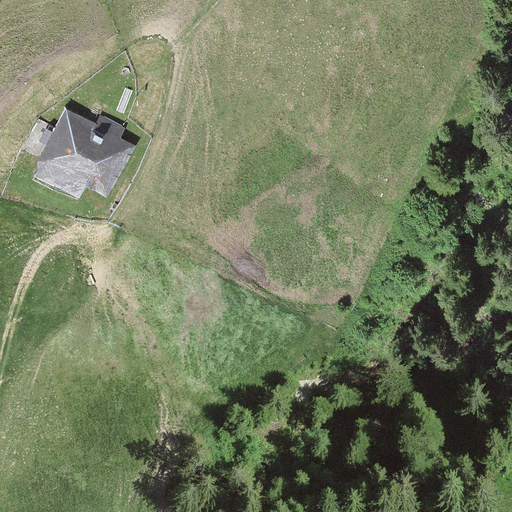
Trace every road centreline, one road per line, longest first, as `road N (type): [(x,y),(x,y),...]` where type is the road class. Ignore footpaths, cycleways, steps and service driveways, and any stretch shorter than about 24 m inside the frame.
road 1 (track): [(0,384),(39,252),(126,216),(177,101),(176,37),(219,0)]
road 2 (track): [(0,152),(31,108),(109,48),(151,34),(176,37)]
